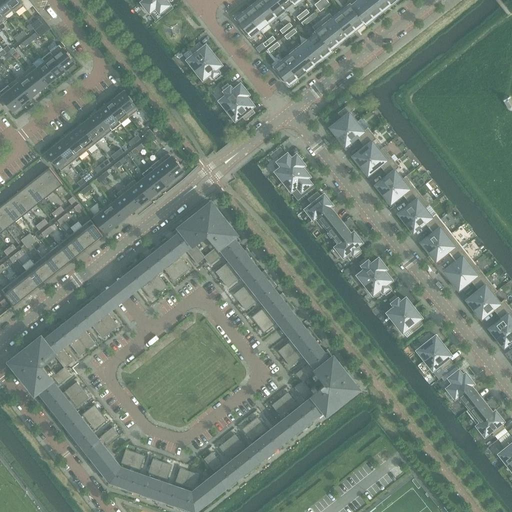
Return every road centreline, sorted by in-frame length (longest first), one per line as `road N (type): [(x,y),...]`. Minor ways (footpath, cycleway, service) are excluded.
road 1 (residential): [(148,328),(110,369),(112,381),(146,424),(187,439),(252,392),(260,376),(204,304),(162,325)]
road 2 (residential): [(290,111),(511,392)]
road 3 (residential): [(285,115),(97,264)]
road 4 (residential): [(54,0),(98,56),(100,73),(17,139)]
road 5 (residential): [(0,371),(110,511)]
road 6 (residential): [(429,0),(290,111)]
road 7 (residential): [(285,115),(203,12)]
road 8 (residential): [(97,264),(0,341)]
